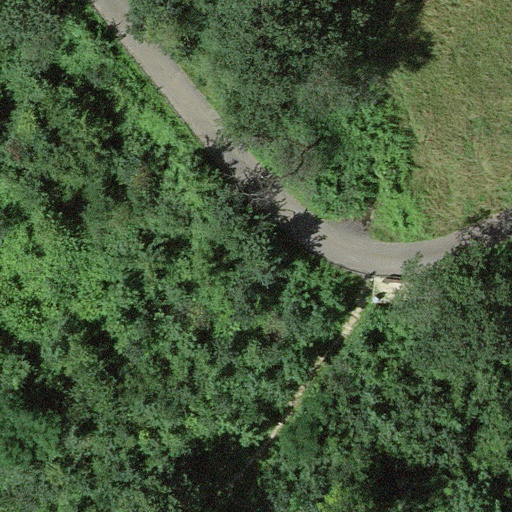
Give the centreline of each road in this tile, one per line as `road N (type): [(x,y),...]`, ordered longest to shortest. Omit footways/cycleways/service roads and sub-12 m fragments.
road 1 (track): [(371,256),(319,235),(254,180),(106,0)]
road 2 (track): [(511,225),(441,261),(371,256)]
